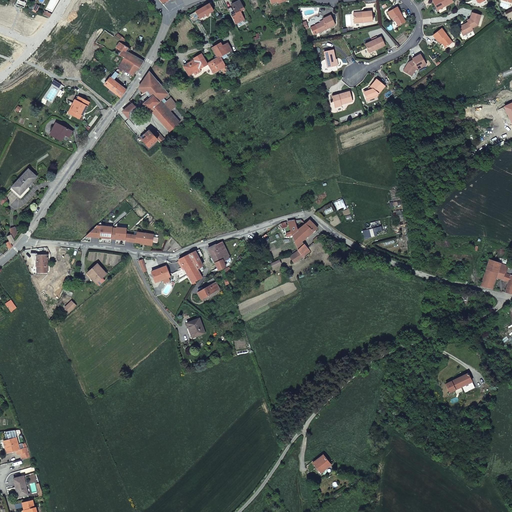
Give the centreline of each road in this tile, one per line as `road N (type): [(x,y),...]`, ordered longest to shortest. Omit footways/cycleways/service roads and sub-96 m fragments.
road 1 (unclassified): [(20,243),(95,243),(172,256),(310,213),(357,249),(508,297)]
road 2 (unclassified): [(238,511),(319,406),(370,361),(468,329),(508,297)]
road 3 (tertiary): [(20,243),(145,67),(168,14)]
